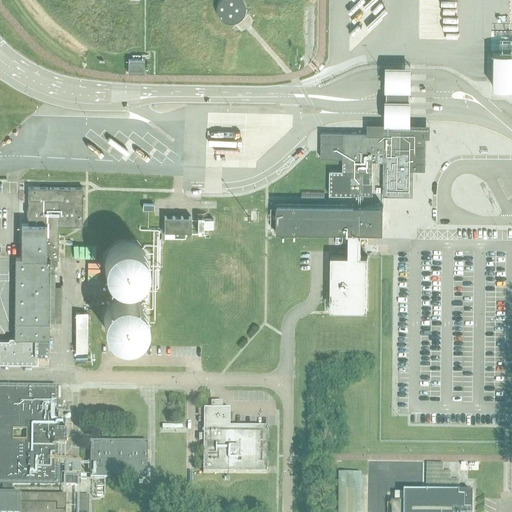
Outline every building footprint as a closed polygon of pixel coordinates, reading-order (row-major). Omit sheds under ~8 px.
[(245,10),(245,7),(245,4),(244,2),(243,0),(217,0),(217,1),(216,3),(215,7),(216,9),(217,12),(218,15),(220,17),(221,19),(224,20),(227,21),(230,22),(232,21),(235,21),(238,19),(240,18),(242,15),(244,13),(245,10)] [(422,19),(448,20),(449,12),(423,11),(422,19)] [(432,34),(449,35),(449,22),(432,22),(432,34)] [(511,78),(511,42),(501,43),(500,79),(511,78)] [(130,70),(147,70),(147,58),(130,58),(130,70)] [(386,67),(386,93),(387,93),(410,93),(412,94),(412,68),(395,67),(386,67)] [(387,93),(387,102),(410,102),(410,93),(387,93)] [(387,102),(385,102),(385,128),(411,128),(412,102),(410,102),(387,102)] [(356,195),(356,205),(361,205),(361,195),(372,195),(372,161),(383,161),(383,195),(408,196),(409,170),(425,170),(425,128),(411,128),(385,128),(375,128),(375,133),(320,132),(320,157),(342,157),(342,170),(329,170),(329,194),(356,195)] [(82,188),(28,187),(27,224),(21,224),(21,257),(15,257),(14,338),(9,337),(9,340),(0,339),(0,362),(37,363),(37,354),(48,354),(49,322),(54,322),(54,265),(49,265),(49,258),(57,258),(58,225),(82,225),(82,188)] [(276,207),(270,207),(270,227),(276,227),(276,231),(349,232),(361,232),(382,232),(383,205),(361,205),(356,205),(276,204),(276,207)] [(191,216),(164,216),(164,231),(190,231),(191,216)] [(213,219),(203,218),(203,227),(212,227),(213,219)] [(361,232),(349,232),(348,255),(331,255),(331,310),(367,310),(368,256),(361,256),(361,232)] [(105,274),(108,280),(114,285),(120,288),(128,288),(135,287),(141,283),(145,277),(148,271),(148,264),(146,257),(143,252),(137,247),(131,245),(124,244),(118,246),(112,249),(107,254),(104,260),(104,267),(105,274)] [(106,331),(109,337),(114,342),(121,345),(128,346),(135,344),(141,340),(146,334),(148,328),(148,321),(147,315),(143,309),(138,304),(132,302),(125,301),(118,303),(112,306),(108,311),(105,318),(104,324),(106,331)] [(78,351),(90,351),(91,309),(78,309),(78,351)] [(316,313),(315,350),(374,351),(375,314),(316,313)] [(56,389),(0,387),(0,484),(2,485),(11,485),(55,485),(55,466),(58,466),(58,462),(55,462),(55,444),(65,444),(66,430),(56,430),(56,389)] [(210,409),(203,409),(202,435),(198,435),(198,441),(202,441),(202,473),(266,474),(266,428),(229,427),(229,409),(222,409),(222,403),(210,402),(210,409)] [(90,479),(145,480),(146,480),(146,442),(146,443),(89,442),(89,463),(87,463),(87,471),(89,471),(89,480),(90,480),(90,479)] [(79,464),(65,464),(65,486),(79,486),(79,464)] [(360,511),(361,474),(338,474),(337,511),(360,511)] [(11,485),(2,485),(1,495),(0,494),(0,511),(64,511),(65,495),(64,495),(64,496),(45,496),(20,495),(19,495),(11,495),(11,485)] [(89,511),(90,493),(81,493),(80,511),(89,511)] [(472,511),(473,494),(404,493),(404,494),(395,494),(395,503),(391,503),(391,511),(472,511)]
